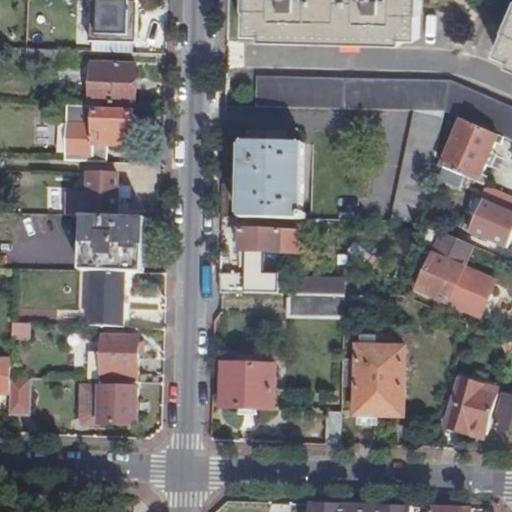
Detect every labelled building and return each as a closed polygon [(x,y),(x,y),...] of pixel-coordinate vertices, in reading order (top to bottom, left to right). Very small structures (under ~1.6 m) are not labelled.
[(139,3),(98,0),(97,0),(93,0),(92,43),(138,44),(139,3)] [(423,15),(422,0),(249,0),(249,10),(250,10),(250,35),(421,39),(421,15),(423,15)] [(511,24),(509,33),(510,33),(501,55),(511,59),(511,24)] [(79,65),(80,52),(30,50),(30,63),(79,65)] [(94,71),(93,105),(136,106),(137,66),(87,65),(87,70),(94,71)] [(511,110),(451,85),(259,81),(258,109),(416,112),(446,113),(464,121),(501,136),(511,141),(511,110)] [(97,113),(97,108),(71,107),(69,162),(111,164),(111,145),(119,146),(133,146),(134,131),(135,131),(136,114),(97,113)] [(446,113),(416,112),(393,224),(421,224),(433,174),(434,165),(446,113)] [(501,136),(464,121),(444,168),(466,177),(481,184),(501,136)] [(111,164),(118,164),(119,146),(111,145),(111,164)] [(239,220),(299,222),(301,146),(240,145),(239,220)] [(444,168),(434,165),(433,174),(453,182),(454,178),(464,182),(466,177),(444,168)] [(102,218),(119,219),(121,176),(93,175),(92,183),(88,183),(87,194),(92,194),(91,218),(102,218)] [(511,242),(511,212),(508,211),(486,202),(472,234),(509,250),(511,242)] [(127,274),(138,274),(139,258),(101,257),(102,218),(91,218),(85,218),(83,273),(93,273),(127,274)] [(141,258),(142,220),(119,219),(102,218),(101,257),(139,258),(141,258)] [(285,234),(244,233),(243,254),(284,255),(285,234)] [(475,247),(444,234),(419,292),(468,313),(476,293),(459,285),(475,247)] [(92,328),(125,329),(127,274),(93,273),(92,328)] [(253,276),(218,275),(217,294),(253,294),(253,276)] [(346,296),(347,297),(347,281),(298,280),(298,295),(346,296)] [(298,295),(290,295),(290,306),(346,307),(346,296),(298,295)] [(29,342),(30,326),(13,325),(12,341),(29,342)] [(98,384),(139,385),(140,340),(101,339),(98,384)] [(399,392),(405,392),(407,349),(359,347),(356,416),(359,416),(359,427),(379,427),(380,417),(398,418),(399,392)] [(0,405),(0,396),(11,396),(11,381),(12,362),(0,361),(0,405)] [(276,411),(277,368),(225,366),(224,409),(276,411)] [(11,396),(10,416),(30,417),(31,382),(11,381),(11,396)] [(449,426),(489,437),(501,395),(461,385),(449,426)] [(139,390),(103,389),(102,426),(138,427),(139,390)] [(511,398),(508,397),(499,428),(511,431),(511,398)] [(327,446),(342,447),(343,415),(328,414),(327,446)] [(500,443),(488,440),(485,451),(498,452),(500,443)]
